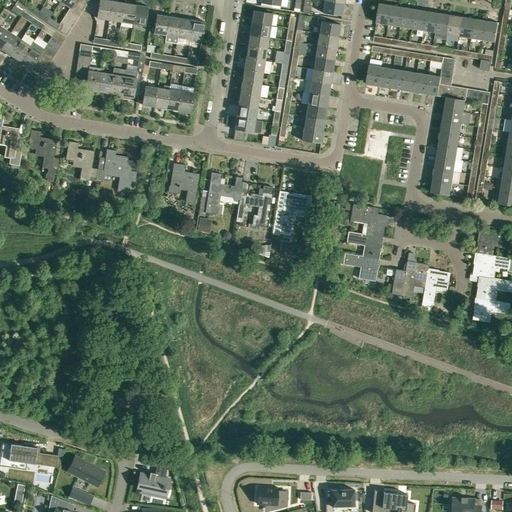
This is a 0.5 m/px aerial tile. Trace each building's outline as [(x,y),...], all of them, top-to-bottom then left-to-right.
[(17,0),(16,3),(26,9),(29,4),(22,0),(17,0)] [(60,0),(59,2),(69,8),(72,4),(77,8),(82,0),(60,0)] [(88,0),(82,0),(77,8),(82,11),(89,1),(88,0)] [(99,0),(96,19),(108,21),(112,1),(107,0),(99,0)] [(123,3),(112,1),(108,21),(120,23),(123,3)] [(344,4),(324,1),(322,13),(342,16),(344,4)] [(120,23),(132,25),(135,5),(123,3),(120,23)] [(376,22),(388,24),(391,5),(384,3),(384,4),(380,3),(379,3),(378,12),(376,22)] [(26,9),(35,16),(39,10),(29,4),(26,9)] [(72,4),(69,8),(69,9),(79,16),(82,11),(77,8),(72,4)] [(24,12),(14,5),(11,10),(21,16),(24,12)] [(148,7),(135,5),(132,25),(145,27),(148,7)] [(392,5),(391,5),(388,24),(400,26),(403,7),(396,5),(395,6),(392,5)] [(404,7),(403,7),(400,26),(412,28),(415,9),(407,7),(407,8),(403,7),(404,7)] [(66,14),(76,21),(79,16),(69,9),(66,14)] [(412,28),(424,30),(427,11),(419,9),(419,10),(415,9),(412,28)] [(44,14),(39,10),(35,16),(46,22),(49,17),(44,14)] [(271,25),(273,13),(253,10),(251,22),(271,25)] [(427,11),(424,30),(436,32),(439,12),(431,11),(431,12),(427,11)] [(21,16),(31,23),(34,18),(24,12),(21,16)] [(439,12),(436,32),(448,34),(451,14),(443,13),(443,14),(439,13),(439,12)] [(73,26),(76,21),(66,14),(63,19),(73,26)] [(166,36),(169,16),(156,14),(153,34),(166,36)] [(295,29),(301,30),(303,15),(297,14),(295,29)] [(451,14),(448,34),(459,36),(463,16),(455,15),(455,16),(451,15),(451,14)] [(178,38),(181,18),(169,16),(166,36),(165,41),(177,43),(178,38)] [(459,36),(471,38),(474,18),(467,17),(463,17),(463,16),(459,36)] [(46,22),(56,29),(59,24),(49,17),(46,22)] [(316,24),(320,25),(319,33),(339,36),(341,24),(323,21),(323,18),(317,17),(316,24)] [(44,25),(34,18),(31,23),(41,29),(44,25)] [(192,20),(181,18),(178,38),(189,39),(192,20)] [(474,18),(471,38),(483,40),(486,20),(478,19),(475,19),(475,18),(474,18)] [(63,19),(59,24),(70,31),(73,26),(63,19)] [(205,22),(192,20),(189,39),(201,42),(205,22)] [(483,40),(495,42),(498,24),(499,22),(490,21),(486,21),(486,20),(483,40)] [(269,37),(271,25),(251,22),(249,34),(269,37)] [(66,36),(70,31),(59,24),(56,29),(66,36)] [(41,29),(52,36),(55,31),(44,25),(41,29)] [(0,26),(0,48),(11,33),(0,26)] [(51,37),(62,43),(65,38),(55,31),(52,36),(51,37)] [(20,39),(11,33),(0,48),(10,55),(20,39)] [(337,48),(339,36),(319,33),(317,45),(337,48)] [(249,34),(248,46),(267,49),(269,37),(249,34)] [(59,48),(62,43),(51,37),(48,42),(59,48)] [(10,55),(20,62),(33,43),(28,39),(26,43),(20,39),(10,55)] [(38,56),(42,51),(44,48),(33,42),(33,43),(20,62),(30,69),(32,66),(35,61),(38,56)] [(59,48),(48,42),(45,47),(55,53),(59,48)] [(80,44),(79,50),(91,52),(92,52),(92,46),(80,44)] [(335,60),(337,48),(317,45),(315,57),(335,60)] [(265,61),(267,49),(248,46),(246,58),(265,61)] [(52,58),(55,53),(45,47),(44,48),(42,51),(52,58)] [(78,56),(90,58),(91,52),(79,50),(78,56)] [(49,63),(52,58),(42,51),(38,56),(49,63)] [(49,63),(38,56),(35,61),(46,68),(49,63)] [(333,72),(335,60),(315,57),(313,69),(333,72)] [(246,58),(244,70),(263,73),(265,61),(246,58)] [(490,71),(491,61),(481,59),(479,69),(490,71)] [(42,73),(46,68),(35,61),(32,66),(42,73)] [(369,64),(366,84),(378,86),(382,66),(369,64)] [(89,70),(88,75),(86,81),(85,88),(85,90),(97,92),(100,72),(101,68),(89,66),(89,69),(89,70)] [(393,68),(382,66),(378,86),(390,88),(393,68)] [(405,70),(393,68),(390,88),(402,90),(405,70)] [(311,80),(331,84),(333,72),(313,69),(311,80)] [(261,85),(263,73),(244,70),(242,82),(261,85)] [(402,90),(414,92),(417,72),(405,70),(402,90)] [(97,92),(108,94),(112,74),(100,72),(97,92)] [(133,98),(136,78),(137,73),(132,72),(131,77),(124,76),(121,96),(133,98)] [(429,74),(417,72),(414,92),(426,94),(429,74)] [(75,73),(74,80),(86,81),(88,75),(75,73)] [(108,94),(121,96),(124,76),(112,74),(108,94)] [(438,96),(439,84),(440,79),(441,76),(440,76),(429,74),(426,94),(438,96)] [(329,95),(331,84),(311,80),(309,92),(329,95)] [(240,94),(259,97),(261,85),(242,82),(240,94)] [(468,88),(451,86),(439,84),(438,96),(446,97),(444,109),(464,112),(466,101),(468,88)] [(142,105),(154,107),(157,87),(145,85),(142,105)] [(166,109),(169,89),(169,86),(163,85),(163,88),(157,87),(154,107),(166,109)] [(166,109),(177,111),(181,91),(169,89),(166,109)] [(193,93),(181,91),(177,111),(190,113),(193,93)] [(327,107),(329,95),(309,92),(307,104),(327,107)] [(258,109),(259,97),(240,94),(238,106),(258,109)] [(327,107),(307,104),(305,116),(325,119),(327,107)] [(258,109),(238,106),(236,117),(256,121),(258,109)] [(444,109),(442,121),(462,124),(464,112),(444,109)] [(22,147),(16,146),(19,128),(3,125),(4,115),(0,114),(0,143),(7,145),(5,156),(10,157),(9,163),(19,165),(20,159),(22,147)] [(323,131),(325,119),(305,116),(304,128),(323,131)] [(254,133),(256,121),(236,117),(234,130),(254,133)] [(460,136),(462,124),(442,121),(440,133),(460,136)] [(323,131),(304,128),(302,140),(321,143),(323,131)] [(28,148),(36,149),(36,155),(44,156),(42,168),(48,169),(47,172),(46,174),(45,180),(54,181),(55,170),(58,170),(59,158),(54,157),(57,139),(40,136),(41,131),(31,130),(28,148)] [(440,133),(438,144),(458,148),(460,136),(440,133)] [(90,180),(92,168),(94,150),(78,148),(79,142),(69,141),(66,159),(74,161),(73,166),(82,167),(80,179),(90,180)] [(456,160),(458,148),(438,144),(436,156),(456,160)] [(127,191),(133,192),(134,183),(135,183),(137,171),(132,170),(133,160),(114,157),(116,150),(107,149),(105,158),(100,157),(97,177),(103,178),(104,174),(120,176),(118,190),(127,191)] [(434,168),(454,171),(456,160),(436,156),(434,168)] [(194,204),(199,178),(199,174),(184,172),(185,165),(174,163),(169,192),(179,194),(180,189),(187,190),(185,202),(194,204)] [(511,180),(511,168),(504,167),(502,179),(511,180)] [(452,183),(454,171),(434,168),(432,180),(452,183)] [(222,174),(212,173),(205,212),(216,214),(216,215),(221,216),(223,204),(219,203),(221,196),(232,197),(234,201),(239,202),(240,202),(244,182),(243,182),(244,178),(236,177),(235,186),(221,184),(222,174)] [(511,192),(511,180),(502,179),(500,191),(511,192)] [(450,195),(452,183),(432,180),(430,192),(450,195)] [(250,183),(244,182),(240,202),(239,202),(236,217),(241,218),(243,206),(246,204),(258,206),(257,214),(254,214),(252,226),(257,227),(258,225),(267,227),(274,192),(274,187),(264,186),(262,195),(248,193),(250,183)] [(309,213),(312,197),(296,195),(296,196),(292,196),(293,194),(280,192),(280,191),(273,236),(279,237),(279,235),(291,237),(294,217),(306,219),(305,226),(313,227),(316,214),(309,213)] [(511,192),(500,191),(498,203),(511,205),(511,192)] [(382,237),(386,215),(376,213),(377,207),(352,203),(350,219),(369,222),(367,234),(382,237)] [(125,216),(119,212),(115,219),(116,220),(115,221),(120,224),(125,216)] [(339,231),(329,229),(328,236),(338,238),(339,231)] [(511,235),(480,230),(477,252),(493,255),(495,243),(511,245),(511,235)] [(379,258),(382,237),(367,234),(348,231),(346,240),(365,244),(363,255),(379,258)] [(375,281),(379,258),(363,255),(344,252),(343,262),(362,266),(360,278),(375,281)] [(491,265),(510,268),(509,269),(511,269),(511,257),(493,255),(477,252),(473,274),(480,276),(489,277),(489,276),(491,265)] [(429,265),(407,261),(406,261),(405,271),(395,269),(392,285),(391,291),(391,294),(410,297),(413,278),(425,280),(426,280),(428,268),(429,265)] [(450,272),(428,268),(426,280),(425,280),(421,302),(422,302),(431,304),(434,285),(447,288),(450,272)] [(477,296),(492,299),(496,300),(498,289),(511,291),(511,280),(489,276),(489,277),(480,276),(477,296)] [(496,300),(492,299),(477,296),(473,319),(490,322),(492,311),(509,314),(509,313),(511,313),(511,303),(511,302),(496,300)] [(421,308),(429,311),(431,304),(422,302),(421,308)] [(37,452),(38,447),(20,445),(2,442),(0,454),(0,465),(9,467),(10,460),(27,463),(44,465),(46,454),(39,453),(37,452)] [(145,455),(144,464),(153,466),(154,463),(155,457),(145,455)] [(99,483),(105,472),(81,460),(74,474),(90,482),(97,486),(99,483)] [(163,485),(165,478),(168,466),(157,463),(155,473),(150,472),(150,475),(141,473),(138,487),(143,489),(142,492),(151,494),(152,490),(162,493),(163,488),(164,488),(164,485),(163,485)] [(17,484),(16,492),(23,493),(25,485),(17,484)] [(73,488),(69,496),(80,501),(84,492),(73,488)] [(257,488),(257,503),(265,504),(287,505),(287,491),(277,491),(277,489),(270,488),(257,488)] [(331,501),(325,501),(325,511),(332,511),(332,506),(354,505),(354,500),(356,500),(356,491),(353,491),(353,490),(353,489),(331,490),(331,501)] [(372,506),(371,511),(381,511),(382,507),(394,509),(393,511),(414,511),(415,504),(406,503),(407,494),(397,493),(383,491),(382,500),(373,499),(372,506)] [(77,511),(72,511),(66,509),(68,503),(52,496),(49,506),(56,508),(55,511),(77,511)] [(452,497),(451,511),(481,511),(482,505),(475,505),(475,499),(466,498),(461,498),(460,498),(452,497)] [(313,498),(303,501),(304,507),(314,504),(313,498)]
